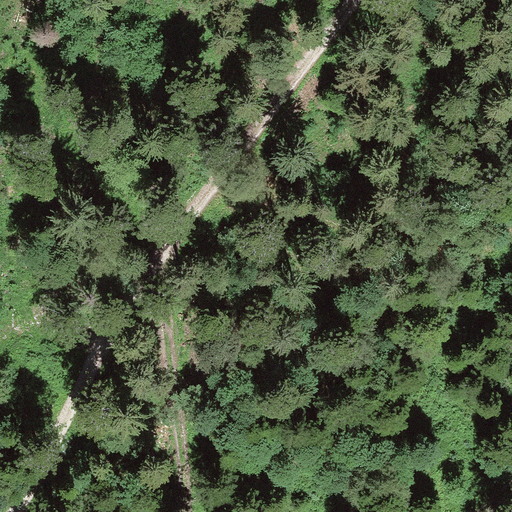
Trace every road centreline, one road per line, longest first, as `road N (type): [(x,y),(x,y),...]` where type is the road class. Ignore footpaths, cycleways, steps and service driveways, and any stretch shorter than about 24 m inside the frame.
road 1 (track): [(355,0),(162,256),(17,511)]
road 2 (track): [(162,256),(174,511)]
